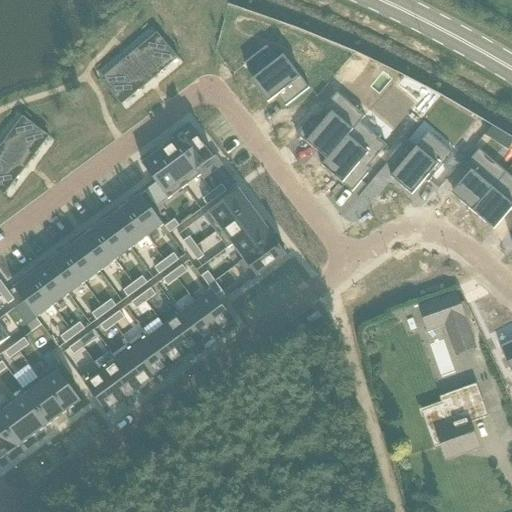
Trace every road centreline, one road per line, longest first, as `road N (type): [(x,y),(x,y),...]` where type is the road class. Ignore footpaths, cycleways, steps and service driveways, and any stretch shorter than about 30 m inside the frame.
road 1 (residential): [(0,237),(211,87),(349,262)]
road 2 (residential): [(0,495),(9,509),(326,282)]
road 3 (unclassified): [(326,282),(397,511)]
road 4 (residential): [(349,262),(415,230),(442,234),(511,288)]
road 5 (primary): [(511,71),(379,0)]
